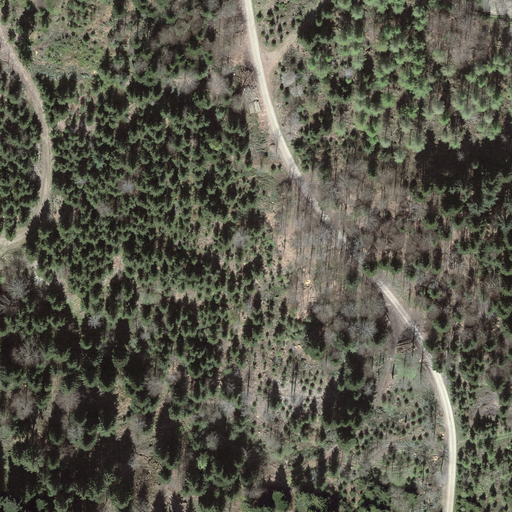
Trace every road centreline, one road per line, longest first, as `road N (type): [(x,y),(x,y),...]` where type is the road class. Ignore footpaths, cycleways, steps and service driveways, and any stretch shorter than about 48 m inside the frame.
road 1 (track): [(448,511),(453,436),(434,364),(285,155),(245,0)]
road 2 (track): [(259,511),(357,433),(405,324),(511,312)]
road 3 (track): [(0,34),(38,101),(45,167),(35,220),(24,235),(0,240)]
